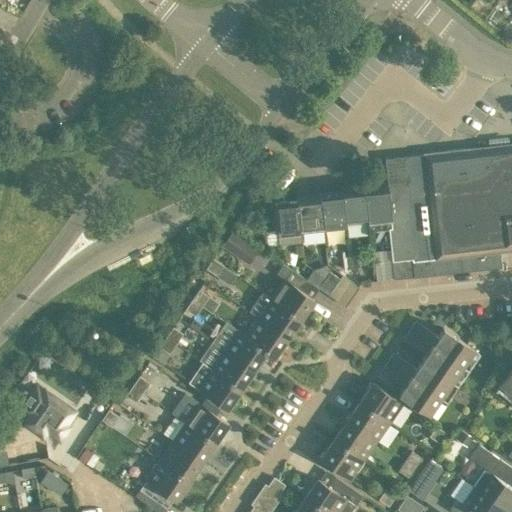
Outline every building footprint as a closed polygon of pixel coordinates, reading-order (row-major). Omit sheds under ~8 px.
[(10,33),(0,28),(0,38),(5,42),(10,33)] [(371,255),(374,281),(500,267),(498,251),(511,249),(511,143),(490,146),(474,166),(461,167),(401,174),(402,181),(386,182),(391,228),(387,228),(390,253),(371,255)] [(363,185),(368,230),(387,228),(391,228),(386,182),(363,185)] [(363,189),(341,191),(345,226),(345,223),(353,222),(353,225),(367,223),(368,230),(363,185),(362,185),(363,189)] [(336,227),(345,226),(341,191),(339,191),(340,194),(318,197),(322,232),(337,230),(336,227)] [(308,233),(322,232),(318,197),(296,199),(299,231),(308,231),(308,233)] [(300,242),(299,231),(296,199),(272,202),(273,204),(267,205),(270,229),(276,228),(277,245),(300,242)] [(221,245),(248,263),(259,246),(232,229),(221,245)] [(356,255),(348,256),(350,268),(358,267),(356,255)] [(343,269),(350,268),(348,256),(341,257),(343,269)] [(222,264),(212,258),(205,268),(215,275),(222,264)] [(283,278),(269,298),(299,319),(313,299),(293,285),(300,275),(290,268),(284,278),(283,278)] [(343,305),(350,296),(324,278),(311,270),(305,279),(343,305)] [(328,272),(324,278),(350,296),(357,286),(341,275),(339,279),(328,272)] [(198,289),(192,298),(202,304),(213,312),(219,303),(208,295),(198,289)] [(299,319),(269,298),(260,293),(248,311),(256,316),(287,337),(299,319)] [(192,298),(184,309),(194,315),(202,304),(192,298)] [(287,337),(256,316),(244,334),(243,335),(266,352),(273,357),(287,337)] [(415,367),(392,351),(380,368),(403,385),(398,392),(428,414),(473,349),(442,327),(436,336),(414,320),(402,337),(425,353),(415,367)] [(165,336),(175,343),(182,333),(172,326),(165,336)] [(223,349),(253,370),(266,352),(243,335),(244,334),(236,329),(223,349)] [(175,343),(165,336),(158,346),(168,353),(175,343)] [(253,370),(223,349),(210,367),(240,388),(253,370)] [(240,388),(210,367),(201,362),(188,381),(227,408),(240,388)] [(511,365),(498,383),(511,394),(511,365)] [(132,385),(142,391),(148,382),(139,375),(132,385)] [(14,406),(23,413),(19,418),(38,431),(42,426),(54,435),(63,422),(60,420),(69,407),(41,387),(40,388),(31,381),(14,406)] [(371,382),(358,401),(388,422),(402,403),(371,382)] [(132,385),(125,394),(135,401),(142,391),(132,385)] [(388,422),(358,401),(345,420),(375,441),(388,422)] [(197,402),(184,421),(214,442),(227,422),(197,402)] [(118,416),(108,409),(101,419),(111,426),(118,416)] [(332,439),(362,460),(375,441),(345,420),(332,439)] [(171,440),(201,461),(214,442),(184,421),(171,440)] [(445,433),(435,426),(428,436),(438,443),(445,433)] [(460,430),(454,438),(465,445),(471,437),(460,430)] [(349,479),(362,460),(332,439),(319,458),(349,479)] [(201,461),(171,440),(158,459),(188,479),(201,461)] [(483,467),(472,484),(508,509),(511,502),(511,486),(506,483),(511,474),(511,467),(477,443),(468,456),(483,467)] [(85,449),(78,458),(89,466),(96,456),(85,449)] [(404,460),(414,467),(421,458),(411,450),(404,460)] [(174,499),(188,479),(158,459),(139,489),(149,496),(156,486),(174,499)] [(429,459),(408,490),(421,499),(442,468),(429,459)] [(414,467),(404,460),(396,470),(406,477),(414,467)] [(34,476),(32,466),(20,468),(22,478),(34,476)] [(58,478),(46,471),(39,482),(50,489),(58,478)] [(317,478),(303,497),(324,511),(349,511),(361,495),(333,475),(326,485),(317,478)] [(284,484),(272,476),(266,485),(277,493),(284,484)] [(505,511),(508,509),(472,484),(460,500),(455,497),(448,508),(454,511),(505,511)] [(395,495),(385,489),(378,499),(387,506),(395,495)] [(401,494),(395,510),(400,511),(412,511),(417,500),(401,494)] [(324,511),(303,497),(292,511),(324,511)]
